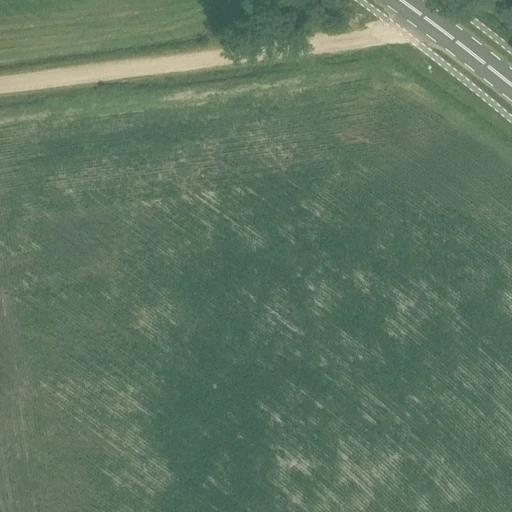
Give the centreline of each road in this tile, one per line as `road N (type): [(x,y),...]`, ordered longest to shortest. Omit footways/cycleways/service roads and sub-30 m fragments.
road 1 (track): [(0,94),(288,57),(431,23)]
road 2 (secondary): [(511,86),(398,0)]
